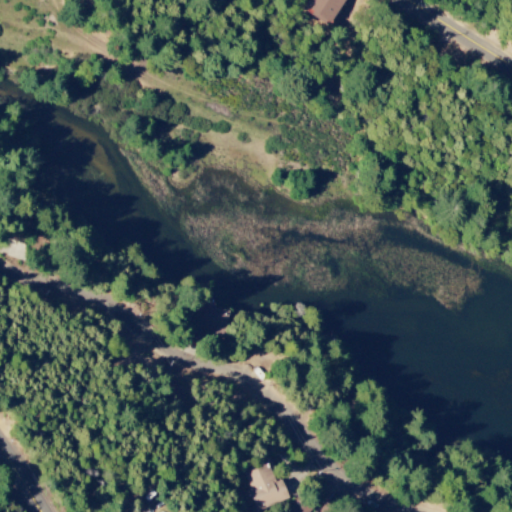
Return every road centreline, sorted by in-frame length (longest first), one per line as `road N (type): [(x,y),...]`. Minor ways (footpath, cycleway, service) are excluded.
road 1 (residential): [(511,60),(418,0),(29,474),(50,511)]
road 2 (residential): [(0,260),(110,299),(184,353),(250,377),(359,483),(424,511)]
